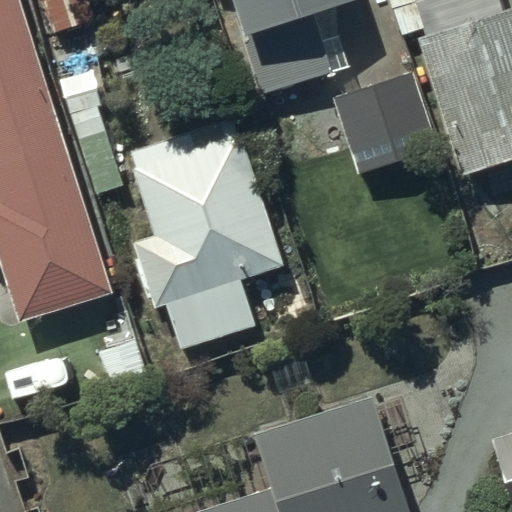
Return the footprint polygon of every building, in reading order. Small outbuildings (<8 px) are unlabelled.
[(0,0),(0,279),(12,316),(104,287),(14,0),(0,0)] [(42,0),(49,29),(95,18),(90,0),(42,0)] [(332,32),(317,36),(307,3),(315,0),(223,0),(253,95),(328,72),(327,70),(342,65),(332,32)] [(415,31),(459,171),(511,154),(511,0),(391,0),(402,35),(415,31)] [(411,71),(329,93),(349,169),(431,148),(411,71)] [(68,115),(93,190),(119,181),(92,106),(68,115)] [(232,116),(126,151),(132,168),(128,169),(150,235),(128,242),(149,307),(161,303),(176,349),(251,324),(236,277),(281,262),(232,116)] [(180,511),(404,511),(367,395),(250,432),(266,484),(180,511)] [(511,511),(511,430),(485,439),(508,511),(511,511)]
